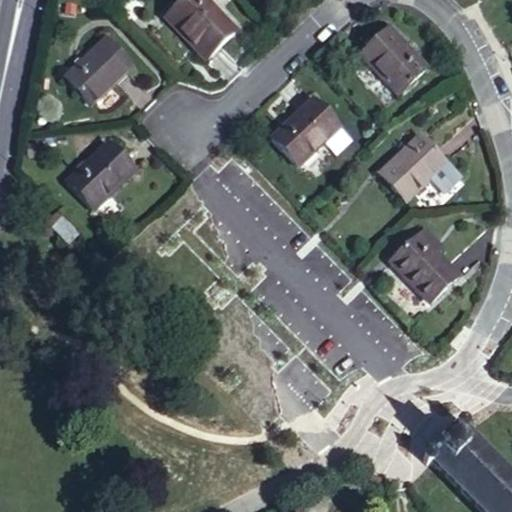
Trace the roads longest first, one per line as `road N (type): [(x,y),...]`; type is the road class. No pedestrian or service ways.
road 1 (residential): [(445,371),(471,339),(509,249),(511,160),(487,91),(449,23),(425,0)]
road 2 (residential): [(230,511),(291,481),(445,371)]
road 3 (residential): [(342,0),(176,144)]
